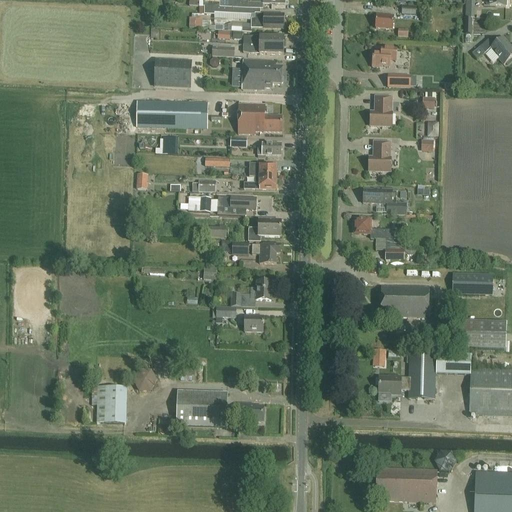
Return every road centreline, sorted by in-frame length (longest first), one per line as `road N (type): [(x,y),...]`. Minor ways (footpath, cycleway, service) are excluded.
road 1 (tertiary): [(300,511),(304,268)]
road 2 (tertiary): [(304,268),(307,68)]
